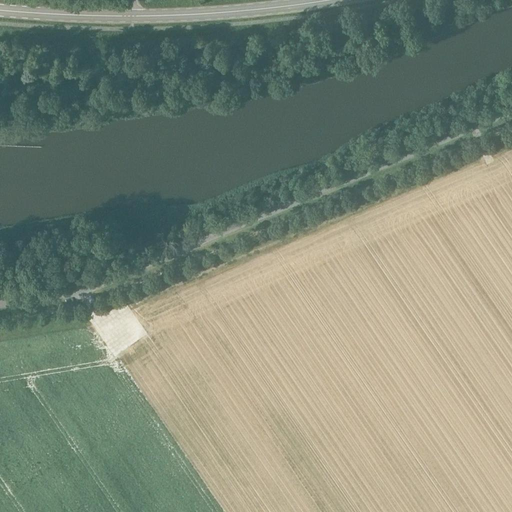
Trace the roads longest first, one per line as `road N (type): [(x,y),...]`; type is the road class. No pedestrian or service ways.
road 1 (unclassified): [(0,302),(86,287),(511,108)]
road 2 (primary): [(330,0),(195,16),(0,10)]
